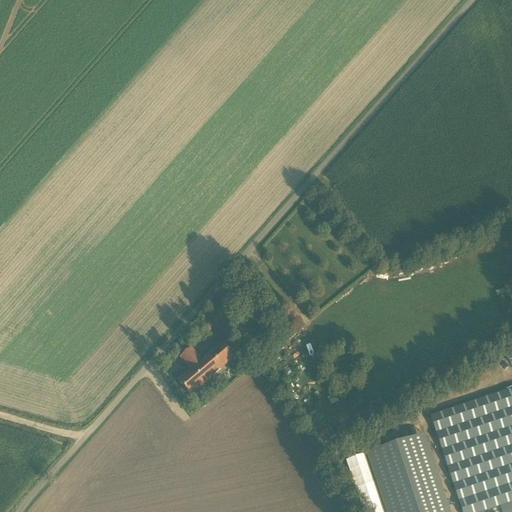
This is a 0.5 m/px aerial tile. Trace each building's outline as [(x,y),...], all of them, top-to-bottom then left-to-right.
[(243,315),(254,307),(240,288),(229,296),(243,315)] [(199,325),(207,331),(209,333),(231,308),(230,306),(232,304),(224,297),(218,304),(199,325)] [(190,395),(232,359),(227,353),(237,345),(231,338),(202,362),(191,349),(180,358),(191,371),(179,382),(190,395)] [(511,511),(511,389),(430,413),(458,511),(488,511),(499,509),(499,511),(511,511)] [(319,413),(310,417),(316,428),(324,423),(319,413)] [(321,461),(364,433),(359,426),(316,453),(321,461)] [(366,455),(385,511),(450,511),(425,436),(366,455)]
